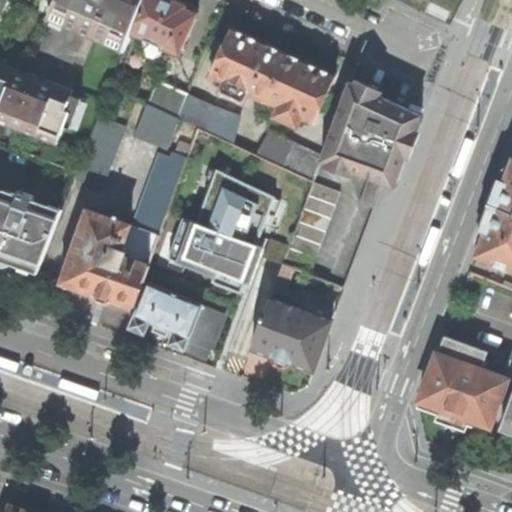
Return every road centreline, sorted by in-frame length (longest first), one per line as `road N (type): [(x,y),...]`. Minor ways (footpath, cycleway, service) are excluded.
road 1 (secondary): [(510,98),(369,466)]
road 2 (secondary): [(369,466),(0,335)]
road 3 (secondary): [(0,433),(219,511)]
road 4 (secondary): [(498,511),(369,466)]
